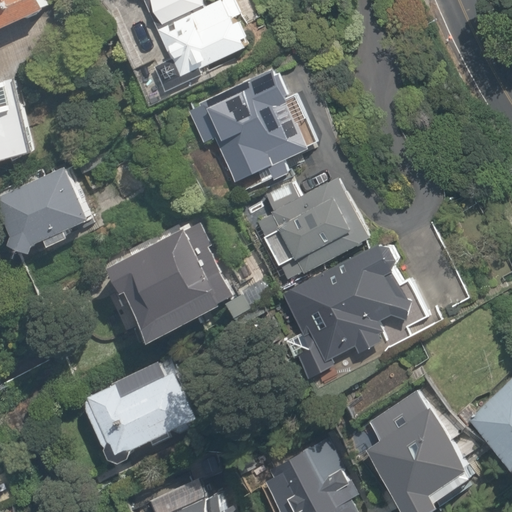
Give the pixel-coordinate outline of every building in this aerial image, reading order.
[(0,0),(0,42),(52,19),(43,0),(0,0)] [(201,75),(257,48),(233,0),(217,0),(211,3),(209,0),(142,0),(174,65),(154,75),(167,101),(204,82),(201,75)] [(220,140),(239,187),(306,159),(314,178),(348,164),(307,64),(190,112),(204,147),(220,140)] [(27,81),(0,88),(0,170),(46,159),(27,81)] [(72,165),(0,199),(0,208),(26,262),(101,225),(72,165)] [(305,175),(265,193),(274,211),(260,217),(290,283),(307,275),(309,279),(384,244),(351,171),(312,189),(305,175)] [(136,295),(162,357),(234,301),(200,222),(108,261),(125,300),(136,295)] [(288,336),(310,383),(340,369),(337,362),(359,351),(362,358),(393,343),(386,330),(406,320),(412,334),(430,325),(390,243),(282,295),(299,331),(288,336)] [(85,399),(112,455),(120,451),(127,465),(194,433),(188,420),(201,413),(181,373),(174,377),(170,370),(151,379),(147,370),(85,399)] [(511,379),(465,421),(511,473),(511,379)] [(435,511),(495,470),(434,384),(374,426),(434,511),(435,511)] [(369,511),(336,444),(258,482),(272,511),(369,511)] [(226,511),(220,499),(195,511),(226,511)]
